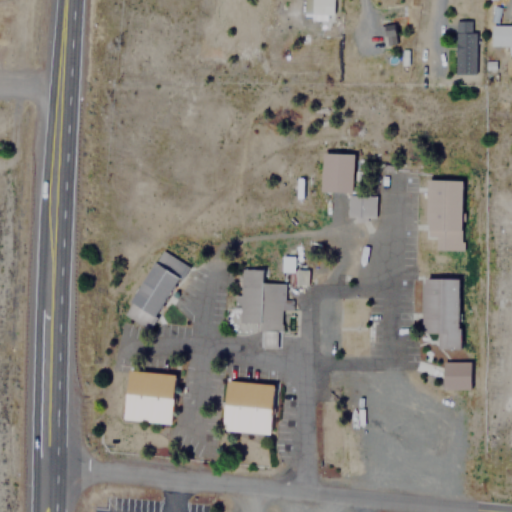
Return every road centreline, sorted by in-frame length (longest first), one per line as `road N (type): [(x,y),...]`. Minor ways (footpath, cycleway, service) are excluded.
road 1 (residential): [(46,465),(511,511)]
road 2 (trunk): [(50,279),(66,0)]
road 3 (trunk): [(46,465),(50,279)]
